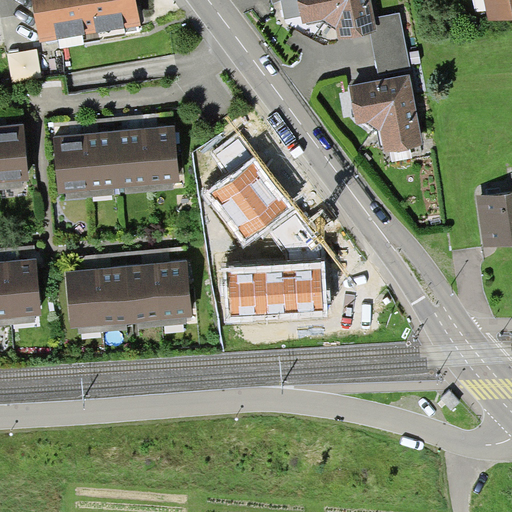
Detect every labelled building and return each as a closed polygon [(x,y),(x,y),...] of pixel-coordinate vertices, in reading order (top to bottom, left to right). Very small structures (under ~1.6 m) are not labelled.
[(82,40),(97,37),(96,26),(136,19),(133,0),(31,0),(38,36),(55,33),(57,44),(82,40)] [(322,14),(327,17),(337,0),(298,0),(302,18),(322,14)] [(337,0),(327,17),(336,24),(338,33),(370,27),(369,19),(365,0),(337,0)] [(511,0),(485,0),(489,15),(511,9),(511,0)] [(374,46),(399,41),(394,14),(369,19),(370,27),(374,46)] [(401,53),(399,41),(374,46),(376,58),(401,53)] [(379,75),(404,70),(401,53),(376,58),(379,75)] [(366,117),(376,124),(399,91),(405,82),(404,76),(350,86),(356,119),(366,117)] [(408,97),(399,91),(376,124),(381,127),(384,146),(416,140),(408,97)] [(21,125),(0,126),(0,177),(26,175),(21,125)] [(172,127),(141,129),(146,179),(176,176),(172,127)] [(117,182),(146,179),(141,129),(112,132),(117,182)] [(87,185),(117,182),(112,132),(82,135),(87,185)] [(57,187),(87,185),(82,135),(52,138),(57,187)] [(253,158),(204,193),(244,247),(295,208),(253,158)] [(511,173),(511,174),(511,182),(511,192),(478,197),(485,243),(511,238),(511,173)] [(38,309),(33,259),(3,262),(8,312),(38,309)] [(189,311),(184,261),(154,264),(159,314),(189,311)] [(159,314),(154,264),(124,266),(129,316),(159,314)] [(265,267),(224,269),(226,321),(326,317),(321,264),(265,267)] [(129,316),(124,266),(95,269),(100,319),(129,316)] [(65,272),(69,322),(100,319),(95,269),(65,272)] [(232,343),(245,342),(244,329),(232,330),(232,343)] [(457,402),(447,391),(439,398),(449,410),(457,402)]
